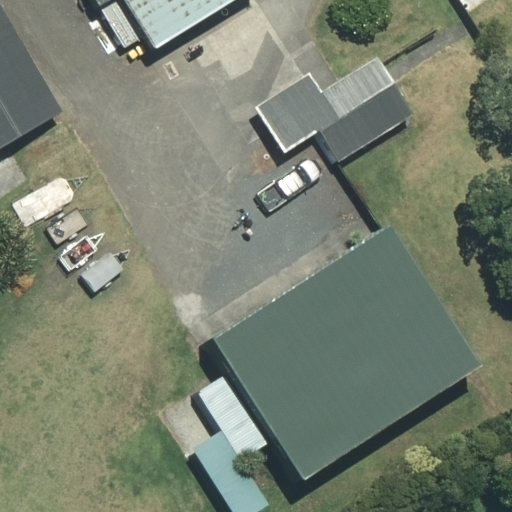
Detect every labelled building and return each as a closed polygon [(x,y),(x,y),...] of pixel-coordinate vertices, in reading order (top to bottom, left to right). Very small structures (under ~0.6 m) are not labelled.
[(100,0),(124,0),(151,43),(220,0),(91,0),(94,4),(100,0)] [(0,142),(60,107),(0,4),(0,142)] [(304,96),(340,156),(412,113),(376,53),(304,96)] [(205,328),(295,473),(475,361),(386,217),(205,328)] [(236,431),(189,352),(161,376),(206,450),(236,431)]
